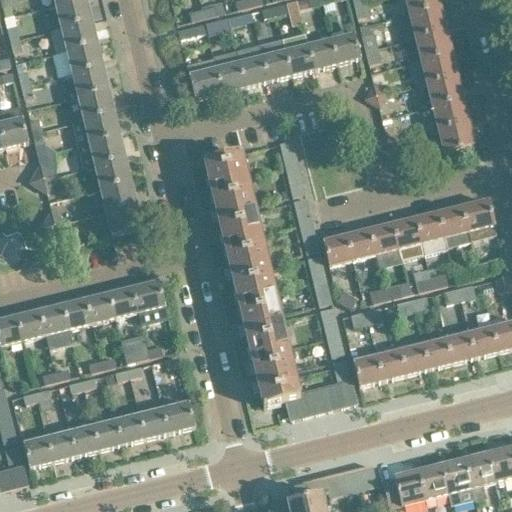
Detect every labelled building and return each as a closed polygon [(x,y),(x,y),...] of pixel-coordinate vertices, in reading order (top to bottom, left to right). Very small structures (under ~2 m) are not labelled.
[(11,9),(9,0),(0,0),(3,11),(11,9)] [(86,3),(85,0),(54,0),(57,10),(86,3)] [(260,0),(248,3),(250,11),(262,8),(260,0)] [(363,0),(352,0),(354,8),(365,6),(363,0)] [(440,11),(437,0),(404,0),(409,19),(440,11)] [(322,8),(320,1),(308,4),(310,11),(322,8)] [(91,26),(86,3),(57,10),(62,33),(91,26)] [(250,11),(248,3),(236,6),(238,14),(250,11)] [(369,20),(365,6),(354,8),(358,23),(369,20)] [(288,16),(287,9),(275,12),(277,20),(288,16)] [(446,34),(440,11),(409,19),(415,42),(446,34)] [(214,12),(202,15),(204,23),(216,19),(214,12)] [(277,20),(275,12),(262,15),(265,23),(277,20)] [(204,23),(202,15),(190,18),(192,26),(204,23)] [(243,28),(241,21),(229,24),(231,31),(243,28)] [(231,31),(229,24),(217,27),(219,34),(231,31)] [(97,49),(91,26),(62,33),(68,56),(97,49)] [(207,37),(205,30),(179,36),(181,44),(207,37)] [(16,32),(8,33),(11,45),(19,44),(16,32)] [(452,57),(446,34),(415,42),(421,65),(452,57)] [(374,38),(362,41),(366,55),(377,52),(374,38)] [(361,64),(355,39),(331,45),(337,70),(361,64)] [(19,44),(11,45),(14,57),(22,56),(19,44)] [(337,70),(331,45),(308,51),(314,75),(337,70)] [(103,72),(97,49),(68,56),(73,79),(103,72)] [(314,75),(308,51),(285,56),(291,81),(314,75)] [(380,66),(377,52),(366,55),(369,69),(380,66)] [(236,56),(213,62),(213,64),(215,74),(222,98),(245,93),(239,68),(236,56)] [(291,81),(285,56),(262,62),(268,87),(291,81)] [(458,80),(452,57),(421,65),(426,88),(458,80)] [(268,87),(262,62),(239,68),(245,93),(268,87)] [(0,73),(10,71),(8,63),(0,65),(0,73)] [(213,64),(187,70),(189,80),(195,105),(222,98),(215,74),(213,64)] [(108,95),(103,72),(73,79),(79,102),(108,95)] [(11,78),(0,80),(0,89),(14,86),(13,85),(11,78)] [(27,78),(19,80),(22,91),(30,90),(27,78)] [(463,103),(458,80),(426,88),(432,111),(463,103)] [(33,102),(30,90),(22,91),(25,104),(33,102)] [(387,99),(374,91),(366,104),(387,99)] [(114,117),(108,95),(79,102),(84,125),(114,117)] [(378,112),(387,99),(366,104),(378,112)] [(469,126),(463,103),(432,111),(437,134),(469,126)] [(29,147),(21,112),(1,117),(0,117),(0,131),(5,153),(29,147)] [(120,140),(114,117),(84,125),(89,148),(120,140)] [(38,124),(30,126),(33,137),(41,136),(38,124)] [(475,149),(469,126),(437,134),(443,157),(475,149)] [(44,148),(41,136),(33,137),(36,150),(44,148)] [(398,146),(385,138),(377,151),(398,146)] [(125,163),(120,140),(89,148),(95,171),(125,163)] [(293,146),(280,149),(282,157),(295,154),(293,146)] [(390,159),(398,146),(377,151),(390,159)] [(297,163),(295,154),(282,157),(285,166),(297,163)] [(210,191),(248,182),(242,158),(205,167),(210,191)] [(131,187),(125,163),(95,171),(100,194),(131,187)] [(299,172),(297,163),(285,166),(287,175),(299,172)] [(57,181),(40,171),(30,188),(57,181)] [(301,181),(299,172),(287,175),(289,184),(301,181)] [(47,198),(57,181),(30,188),(47,198)] [(303,190),(301,181),(289,184),(291,193),(303,190)] [(262,240),(248,182),(210,191),(216,215),(211,217),(213,227),(219,225),(224,249),(262,240)] [(137,210),(131,187),(100,194),(106,217),(137,210)] [(305,199),(303,190),(291,193),(293,202),(305,199)] [(308,213),(306,204),(294,207),(296,216),(308,213)] [(489,205),(461,212),(467,237),(468,237),(471,248),(489,243),(498,241),(495,230),(489,205)] [(143,233),(137,210),(106,217),(112,241),(143,233)] [(461,212),(438,217),(444,242),(447,253),(471,248),(468,237),(467,237),(461,212)] [(310,222),(308,213),(296,216),(299,224),(310,222)] [(69,227),(51,216),(41,233),(69,227)] [(438,217),(415,223),(421,248),(424,259),(447,253),(444,242),(438,217)] [(312,231),(310,222),(299,224),(301,233),(312,231)] [(415,223),(392,229),(398,254),(401,264),(424,259),(421,248),(415,223)] [(58,244),(69,227),(41,233),(58,244)] [(392,229),(369,234),(376,259),(379,273),(402,267),(401,264),(398,254),(392,229)] [(315,239),(312,231),(301,233),(303,242),(315,239)] [(376,259),(369,234),(346,240),(353,265),(376,259)] [(317,248),(315,239),(303,242),(305,251),(317,248)] [(275,297),(262,240),(224,249),(230,272),(224,274),(227,284),(232,282),(238,306),(275,297)] [(353,265),(346,240),(323,246),(329,271),(353,265)] [(319,257),(317,248),(305,251),(307,260),(319,257)] [(322,269),(320,262),(308,264),(310,272),(322,269)] [(490,267),(476,271),(479,282),(493,278),(490,267)] [(324,277),(322,269),(310,272),(312,280),(324,277)] [(479,282),(476,271),(462,274),(465,285),(479,282)] [(326,285),(324,277),(312,280),(314,288),(326,285)] [(444,279),(430,282),(433,293),(447,290),(444,279)] [(433,293),(430,282),(416,286),(419,297),(433,293)] [(511,295),(508,282),(497,285),(500,298),(511,295)] [(328,293),(326,285),(314,288),(316,295),(328,293)] [(159,287),(133,294),(138,318),(141,330),(168,323),(159,287)] [(398,290),(384,293),(387,305),(401,301),(398,290)] [(475,302),(472,291),(458,294),(460,305),(475,302)] [(329,300),(328,293),(316,295),(318,303),(329,300)] [(387,305),(384,293),(370,297),(373,308),(387,305)] [(138,318),(133,294),(109,299),(115,324),(138,318)] [(460,305),(458,294),(444,298),(447,309),(460,305)] [(344,296),(338,305),(350,314),(356,304),(344,296)] [(289,353),(275,297),(238,306),(244,329),(238,331),(240,340),(246,339),(251,363),(289,353)] [(115,324),(109,299),(86,305),(92,329),(115,324)] [(331,308),(329,300),(318,303),(320,311),(331,308)] [(429,313),(426,302),(412,306),(415,317),(429,313)] [(92,329),(86,305),(63,310),(69,335),(92,329)] [(415,317),(412,306),(398,309),(401,320),(415,317)] [(63,310),(40,316),(46,341),(49,355),(72,349),(69,335),(63,310)] [(335,321),(333,313),(321,316),(323,324),(335,321)] [(382,325),(380,313),(366,317),(368,328),(382,325)] [(46,341),(40,316),(16,322),(22,346),(46,341)] [(368,328),(366,317),(352,320),(354,331),(368,328)] [(336,329),(335,321),(323,324),(325,332),(336,329)] [(0,351),(22,346),(16,322),(0,325),(0,351)] [(511,354),(511,327),(492,333),(498,357),(511,354)] [(338,337),(336,329),(325,332),(327,340),(338,337)] [(498,357),(492,333),(469,338),(475,363),(498,357)] [(340,345),(338,337),(327,340),(329,347),(340,345)] [(475,363),(469,338),(446,344),(452,369),(475,363)] [(452,369),(446,344),(423,350),(429,375),(452,369)] [(342,352),(340,345),(329,347),(330,355),(342,352)] [(429,375),(423,350),(400,356),(406,380),(429,375)] [(160,352),(147,355),(149,363),(162,360),(160,352)] [(344,360),(342,352),(330,355),(332,363),(344,360)] [(300,398),(289,353),(251,363),(257,386),(252,388),(254,397),(259,396),(263,412),(286,406),(299,403),(298,398),(300,398)] [(149,363),(147,355),(134,358),(136,366),(149,363)] [(126,369),(123,356),(113,359),(114,363),(101,367),(103,374),(126,369)] [(406,380),(400,356),(377,361),(382,386),(406,380)] [(382,386),(377,361),(353,367),(359,392),(382,386)] [(180,370),(178,363),(166,366),(168,373),(180,370)] [(346,365),(345,365),(334,368),(339,388),(337,389),(343,413),(356,409),(346,365)] [(103,374),(101,367),(90,370),(91,377),(103,374)] [(140,372),(128,375),(130,383),(142,379),(140,372)] [(68,374),(55,377),(58,386),(70,383),(68,374)] [(130,383),(128,375),(116,378),(118,386),(130,383)] [(58,386),(55,377),(43,380),(45,389),(58,386)] [(13,381),(9,388),(8,389),(20,396),(25,388),(13,381)] [(97,392),(95,384),(95,383),(82,386),(84,395),(97,392)] [(84,395),(82,386),(69,389),(71,398),(84,395)] [(343,413),(337,389),(324,392),(330,416),(343,413)] [(330,416),(324,392),(311,395),(317,419),(330,416)] [(49,394),(36,397),(38,406),(39,406),(41,415),(52,412),(50,403),(51,403),(49,394)] [(317,419),(311,395),(300,398),(298,398),(299,403),(304,422),(317,419)] [(38,406),(36,397),(23,401),(25,409),(38,406)] [(304,422),(299,403),(286,406),(290,426),(304,422)] [(195,433),(189,408),(161,415),(168,440),(195,433)] [(0,422),(10,421),(8,412),(0,413),(0,422)] [(168,440),(161,415),(139,421),(145,445),(168,440)] [(12,429),(10,421),(0,422),(0,431),(0,432),(12,429)] [(145,445),(139,421),(115,426),(121,451),(145,445)] [(121,451),(115,426),(93,432),(99,457),(121,451)] [(14,438),(12,429),(0,432),(2,441),(14,438)] [(99,457),(93,432),(70,437),(76,462),(99,457)] [(76,462),(70,437),(47,443),(53,468),(76,462)] [(16,446),(14,438),(2,441),(4,449),(16,446)] [(53,468),(47,443),(23,449),(29,474),(53,468)] [(6,455),(7,461),(19,459),(18,452),(6,455)] [(511,483),(511,456),(511,452),(488,458),(495,488),(511,483)] [(495,488),(488,458),(464,464),(474,505),(474,506),(486,503),(483,491),(495,488)] [(7,461),(9,468),(21,465),(19,459),(7,461)] [(474,505),(464,464),(441,470),(448,498),(451,511),(474,505)] [(9,468),(11,474),(22,471),(21,465),(9,468)] [(448,498),(441,470),(418,475),(425,504),(448,498)] [(0,476),(0,497),(0,498),(14,495),(27,492),(27,490),(22,471),(11,474),(9,475),(0,476)] [(377,491),(372,471),(358,474),(363,495),(377,491)] [(363,495),(358,474),(344,477),(349,498),(363,495)] [(393,511),(425,504),(418,475),(393,481),(394,483),(381,486),(387,511),(393,511)] [(349,498),(344,477),(330,481),(335,501),(349,498)] [(335,501),(330,481),(316,484),(320,502),(327,500),(328,503),(335,501)] [(320,502),(316,484),(302,487),(304,494),(288,498),(291,509),(320,502)] [(330,511),(328,503),(327,500),(320,502),(291,509),(286,510),(287,511),(330,511)]
